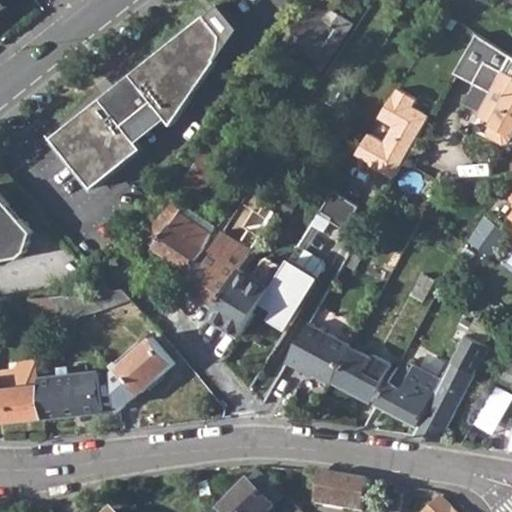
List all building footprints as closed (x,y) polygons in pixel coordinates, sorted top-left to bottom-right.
[(174,123),(230,44),(206,14),(53,136),(94,186),(144,146),(139,140),(126,124),(155,100),(168,116),(174,123)] [(285,40),(314,60),(325,44),(296,24),(285,40)] [(511,76),(502,71),(510,57),(478,35),(455,74),(490,93),(478,115),(491,123),(489,132),(490,137),(504,144),(509,143),(511,138),(511,76)] [(375,168),(394,179),(429,119),(411,109),(415,102),(396,91),(379,119),(395,128),(385,145),(368,135),(357,155),(376,166),(375,168)] [(139,140),(168,116),(155,100),(126,124),(139,140)] [(203,150),(185,186),(205,197),(224,160),(203,150)] [(325,209),(347,225),(361,205),(339,190),(325,209)] [(0,261),(20,258),(27,252),(32,232),(0,194),(0,261)] [(174,197),(144,238),(156,246),(181,212),(185,205),(174,197)] [(312,224),(324,232),(333,217),(321,210),(312,224)] [(212,234),(181,212),(156,246),(189,270),(205,248),(212,234)] [(219,306),(244,268),(254,251),(224,231),(212,250),(214,251),(206,264),(204,263),(189,286),(219,306)] [(299,246),(290,259),(318,276),(323,269),(322,260),(309,252),(299,246)] [(244,268),(219,306),(213,315),(243,335),(258,310),(261,305),(274,286),(285,267),(268,256),(255,275),(244,268)] [(274,286),(261,305),(290,322),(318,276),(290,259),(285,267),(274,286)] [(70,316),(73,319),(133,300),(124,290),(54,297),(70,316)] [(33,301),(36,322),(70,316),(54,297),(33,301)] [(290,322),(261,305),(258,310),(287,328),(290,322)] [(310,323),(286,363),(302,371),(304,368),(334,382),(354,345),(310,323)] [(440,440),(448,422),(456,408),(476,371),(488,346),(466,335),(442,381),(419,425),(414,435),(440,440)] [(116,370),(120,408),(175,363),(154,339),(116,370)] [(337,382),(371,401),(382,381),(391,365),(375,356),(374,359),(356,348),(337,382)] [(511,353),(497,381),(511,388),(511,353)] [(2,370),(3,376),(0,376),(0,411),(3,411),(4,421),(46,417),(42,385),(41,378),(40,360),(24,362),(18,369),(2,370)] [(376,403),(419,425),(442,381),(414,366),(402,390),(388,382),(376,403)] [(42,385),(46,417),(102,410),(98,373),(41,378),(42,385)] [(462,411),(456,408),(448,422),(455,425),(462,411)] [(366,502),(369,480),(322,473),(317,505),(365,511),(364,511),(384,511),(386,504),(366,502)] [(221,511),(222,511),(270,511),(275,507),(249,483),(221,511)] [(458,511),(439,493),(420,511),(458,511)] [(121,501),(131,511),(136,505),(127,496),(121,501)]
